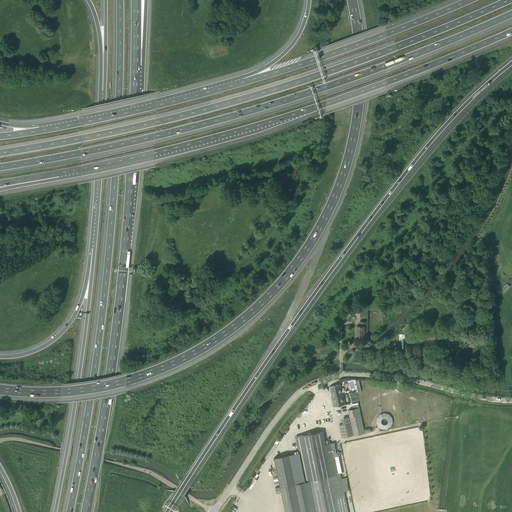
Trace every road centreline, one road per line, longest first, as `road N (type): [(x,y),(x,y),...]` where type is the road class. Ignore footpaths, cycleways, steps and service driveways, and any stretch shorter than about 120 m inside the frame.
road 1 (motorway): [(20,392),(104,386),(147,373),(226,332),(290,272),(329,209),(354,131),(361,69),(352,0)]
road 2 (motorway): [(166,511),(385,199),(450,120),(511,62)]
road 3 (motorway): [(0,167),(325,89),(511,14)]
road 4 (motorway): [(509,0),(275,88),(0,153)]
road 5 (motorway): [(119,0),(110,235),(69,511)]
road 6 (motorway): [(66,173),(325,105),(511,31)]
road 7 (motorway): [(86,511),(126,237),(136,65)]
road 8 (unclassified): [(213,511),(287,405),(325,378),(413,380),(511,400)]
road 9 (motorway): [(93,247),(55,511)]
road 10 (motorway): [(468,0),(243,80)]
road 11 (motorway): [(243,80),(42,128)]
road 12 (motorway): [(93,247),(79,305),(61,332),(35,351),(0,357)]
road 13 (motorway): [(102,91),(93,247)]
